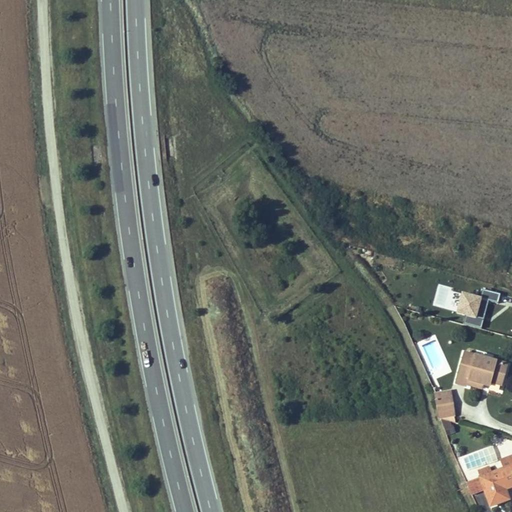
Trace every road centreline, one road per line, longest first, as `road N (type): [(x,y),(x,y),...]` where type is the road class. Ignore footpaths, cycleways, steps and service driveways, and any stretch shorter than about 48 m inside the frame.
road 1 (residential): [(42,0),(63,246),(123,511)]
road 2 (trunk): [(211,511),(154,230),(136,0)]
road 3 (trunk): [(110,0),(134,261),(185,511)]
